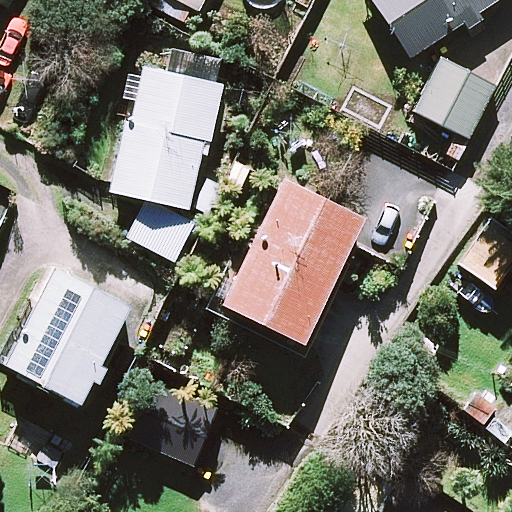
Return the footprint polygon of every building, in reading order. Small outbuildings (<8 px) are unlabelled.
[(206,0),(150,0),(146,10),(195,29),(206,0)] [(501,0),(370,0),(411,61),(501,0)] [(492,91),(438,65),(414,114),(469,140),(492,91)] [(141,201),(129,246),(180,260),(192,214),(209,219),(219,181),(200,176),(222,90),(143,69),(111,193),(141,201)] [(230,273),(211,313),(236,325),(240,316),(305,347),(354,245),(398,266),(440,178),(369,144),(337,209),(283,184),(238,277),(230,273)] [(511,267),(511,238),(488,222),(457,266),(495,292),(511,267)] [(82,407),(93,385),(100,388),(109,371),(102,367),(130,312),(54,274),(6,369),(82,407)] [(439,342),(408,329),(393,363),(424,377),(439,342)] [(217,418),(153,388),(129,440),(193,470),(217,418)] [(377,511),(386,500),(353,476),(326,511),(377,511)]
